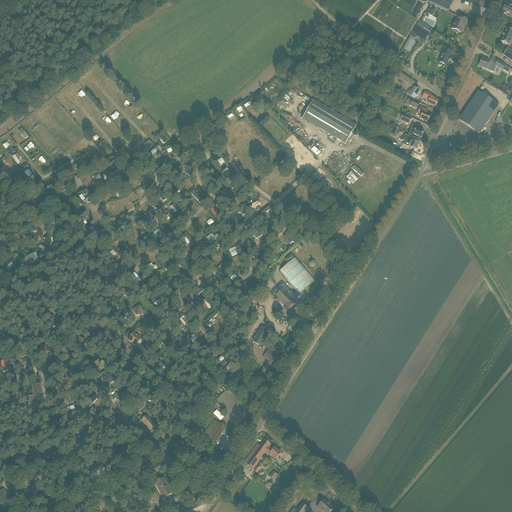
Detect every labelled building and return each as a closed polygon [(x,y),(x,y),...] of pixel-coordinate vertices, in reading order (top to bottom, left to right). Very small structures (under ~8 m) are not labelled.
[(452,0),(430,0),(429,3),(442,9),(448,12),(453,0),(452,0)] [(505,5),(504,7),(502,10),(503,10),(502,12),(509,15),(509,17),(511,18),(511,17),(511,6),(510,6),(509,7),(505,5)] [(453,29),(451,28),(451,29),(461,33),(467,20),(457,16),(455,20),(457,21),(453,29)] [(429,34),(421,28),(418,33),(414,31),(413,33),(424,41),(429,34)] [(500,42),(509,45),(511,37),(511,31),(506,29),(504,34),(502,36),(503,36),(500,42)] [(403,49),(410,52),(414,44),(408,40),(403,49)] [(511,60),(511,50),(508,48),(503,55),(511,61),(511,60)] [(452,52),(444,49),(438,62),(438,63),(438,65),(439,66),(440,66),(441,66),(443,65),(443,64),(446,66),(448,61),(449,61),(448,61),(449,58),(450,58),(452,52)] [(482,59),(479,66),(494,73),(497,66),(508,73),(510,69),(498,61),(495,65),(482,59)] [(420,91),(414,87),(408,95),(414,99),(420,91)] [(265,90),(257,96),(260,99),(268,94),(265,90)] [(496,104),(478,92),(459,120),(477,132),(496,104)] [(424,94),(422,98),(429,101),(427,104),(435,107),(437,101),(434,99),(434,98),(431,96),(430,97),(424,94)] [(291,105),(294,102),(285,95),(283,98),(291,105)] [(420,103),(412,100),(410,105),(417,109),(420,103)] [(417,114),(421,116),(420,119),(428,122),(431,116),(426,114),(428,111),(420,107),(417,114)] [(357,125),(331,110),(320,129),(346,144),(357,125)] [(409,125),(412,118),(403,114),(400,121),(409,125)] [(421,126),(417,124),(415,130),(411,129),(408,134),(413,137),(414,134),(421,138),(421,137),(422,137),(423,135),(423,134),(424,132),(419,130),(421,126)] [(415,142),(416,139),(404,134),(402,140),(407,143),(409,144),(408,146),(411,147),(411,148),(412,149),(413,148),(416,150),(418,144),(415,142)] [(173,143),(165,147),(168,153),(176,149),(173,143)] [(312,143),(307,147),(316,156),(321,152),(312,143)] [(150,151),(153,156),(162,151),(159,146),(150,151)] [(221,158),(215,162),(218,167),(225,162),(221,158)] [(8,175),(15,169),(10,164),(4,170),(8,175)] [(355,171),(349,181),(352,183),(359,174),(355,171)] [(152,175),(140,179),(147,191),(155,180),(152,175)] [(201,194),(197,196),(194,191),(191,193),(198,203),(204,199),(201,194)] [(32,198),(38,211),(47,207),(43,200),(46,199),(44,195),(42,195),(41,193),(32,198)] [(82,194),(76,197),(80,206),(84,204),(82,201),(85,199),(82,194)] [(253,213),(261,210),(258,202),(251,204),(253,213)] [(174,203),(169,208),(174,213),(179,209),(174,203)] [(240,216),(249,212),(246,205),(235,210),(237,215),(239,214),(240,216)] [(215,206),(209,210),(214,219),(220,215),(215,206)] [(257,216),(260,219),(270,209),(267,206),(257,216)] [(168,221),(172,217),(166,210),(162,214),(168,221)] [(241,222),(244,228),(256,222),(253,216),(241,222)] [(201,220),(196,224),(201,232),(206,228),(201,220)] [(32,232),(33,233),(33,232),(36,230),(30,221),(24,225),(29,234),(32,232)] [(117,234),(126,228),(124,225),(115,231),(117,234)] [(70,229),(66,238),(71,240),(73,239),(76,231),(74,231),(75,229),(72,227),(71,230),(70,229)] [(159,229),(154,233),(159,238),(163,234),(159,229)] [(185,233),(181,238),(188,245),(193,240),(185,233)] [(211,244),(219,237),(216,234),(214,236),(211,234),(205,239),(211,244)] [(84,239),(77,245),(82,250),(88,245),(84,239)] [(201,254),(208,247),(202,242),(196,249),(201,254)] [(280,254),(286,250),(279,242),(274,247),(280,254)] [(228,250),(232,257),(242,252),(239,245),(228,250)] [(99,257),(93,250),(88,254),(94,261),(99,257)] [(36,261),(35,259),(38,257),(36,253),(27,257),(30,264),(36,261)] [(274,262),(277,258),(271,253),(268,257),(274,262)] [(300,295),(297,298),(299,300),(304,295),(302,292),(315,281),(295,258),(295,259),(291,255),(285,260),(288,264),(279,272),(299,295),(300,295)] [(182,260),(178,266),(188,272),(192,265),(182,260)] [(9,272),(14,267),(9,261),(1,268),(3,270),(5,268),(9,272)] [(228,261),(217,270),(222,276),(233,267),(228,261)] [(155,265),(152,266),(151,263),(145,266),(147,272),(157,269),(155,265)] [(183,281),(187,276),(178,268),(174,273),(183,281)] [(118,283),(120,285),(125,280),(116,269),(113,272),(117,276),(113,281),(116,285),(118,283)] [(235,274),(236,273),(234,270),(227,275),(232,281),(237,277),(235,274)] [(73,280),(68,271),(61,274),(66,283),(73,280)] [(136,284),(141,280),(134,272),(129,276),(136,284)] [(161,287),(164,283),(160,281),(161,279),(160,278),(161,276),(157,273),(153,278),(158,282),(156,284),(161,287)] [(84,277),(87,287),(94,285),(91,275),(84,277)] [(45,277),(39,279),(42,287),(48,285),(45,277)] [(326,287),(331,280),(327,277),(322,284),(326,287)] [(245,294),(257,285),(253,280),(252,281),(251,279),(241,286),(242,288),(241,289),(245,294)] [(34,287),(32,284),(29,286),(27,282),(25,283),(24,282),(18,286),(23,293),(34,287)] [(289,309),(299,300),(297,298),(283,283),(273,293),(289,309)] [(197,297),(207,287),(204,284),(199,289),(197,287),(192,291),(197,297)] [(130,299),(134,296),(128,288),(125,290),(125,291),(123,293),(127,298),(129,296),(130,299)] [(75,297),(81,295),(79,289),(73,291),(75,297)] [(46,301),(44,291),(32,293),(32,296),(35,295),(35,296),(33,296),(35,305),(38,304),(37,301),(36,300),(41,299),(41,300),(44,300),(44,301),(46,301)] [(57,300),(64,296),(61,291),(51,298),(55,304),(58,302),(57,300)] [(201,302),(206,311),(211,308),(206,299),(201,302)] [(11,305),(6,300),(0,305),(0,308),(4,312),(11,305)] [(110,312),(116,309),(115,309),(118,307),(116,302),(107,306),(110,312)] [(137,317),(145,314),(141,307),(133,309),(137,317)] [(83,311),(87,319),(96,318),(92,310),(83,311)] [(214,312),(203,322),(206,325),(217,314),(214,312)] [(49,313),(43,318),(51,329),(57,325),(49,313)] [(75,315),(70,319),(75,324),(79,319),(75,315)] [(122,318),(116,323),(121,328),(126,323),(122,318)] [(155,322),(151,318),(147,322),(149,324),(146,326),(152,332),(159,327),(155,322)] [(23,328),(29,324),(26,319),(20,322),(23,328)] [(182,319),(177,323),(184,333),(188,330),(186,327),(187,326),(182,319)] [(260,326),(252,343),(262,347),(269,330),(260,326)] [(105,338),(105,330),(96,331),(97,340),(102,340),(102,339),(105,338)] [(7,344),(7,343),(9,345),(13,342),(12,340),(13,339),(8,332),(2,337),(7,344)] [(136,347),(142,339),(133,333),(128,341),(136,347)] [(77,344),(83,347),(87,340),(79,335),(76,340),(78,341),(77,344)] [(193,339),(192,341),(196,344),(199,340),(193,335),(191,337),(193,339)] [(282,340),(280,338),(278,339),(280,342),(278,344),(283,351),(294,342),(288,335),(282,340)] [(184,346),(186,344),(179,337),(177,339),(176,338),(172,343),(173,344),(170,346),(175,351),(181,344),(184,346)] [(40,350),(45,356),(50,351),(45,345),(40,350)] [(206,354),(210,351),(205,345),(201,349),(206,354)] [(146,346),(140,350),(143,356),(149,353),(146,346)] [(268,350),(263,357),(270,363),(275,356),(268,350)] [(221,356),(216,360),(215,358),(212,361),(216,366),(224,359),(221,356)] [(32,360),(31,357),(22,360),(24,367),(31,364),(30,361),(32,360)] [(101,364),(98,357),(91,361),(95,368),(101,364)] [(3,372),(11,370),(7,360),(0,362),(0,363),(0,364),(0,366),(0,368),(1,367),(3,372)] [(160,362),(155,366),(161,373),(166,369),(160,362)] [(222,372),(225,375),(232,368),(228,364),(222,372)] [(135,371),(132,365),(126,369),(129,375),(135,371)] [(208,375),(200,368),(196,372),(197,372),(196,373),(201,378),(202,377),(204,379),(208,375)] [(69,381),(76,378),(71,369),(64,372),(69,381)] [(237,372),(229,380),(233,385),(242,377),(237,372)] [(114,381),(111,375),(102,379),(105,383),(110,381),(111,383),(114,381)] [(188,387),(185,385),(187,384),(182,380),(179,382),(177,380),(172,385),(180,392),(184,387),(186,389),(188,387)] [(41,383),(32,385),(34,398),(43,396),(41,383)] [(122,403),(130,397),(126,391),(118,397),(122,403)] [(10,403),(25,399),(23,392),(8,396),(10,403)] [(93,394),(85,403),(89,407),(97,399),(93,394)] [(31,409),(36,408),(33,395),(28,396),(31,409)] [(74,418),(75,418),(78,417),(79,416),(78,415),(81,414),(77,403),(73,405),(73,406),(66,408),(70,418),(74,416),(74,418)] [(140,413),(148,405),(145,403),(138,410),(140,413)] [(161,413),(167,409),(163,403),(157,407),(161,413)] [(147,416),(142,421),(149,430),(155,425),(147,416)] [(107,423),(110,428),(116,424),(115,422),(117,420),(114,417),(107,423)] [(61,425),(55,419),(48,426),(50,429),(52,427),(56,430),(61,425)] [(213,419),(211,423),(223,431),(226,427),(213,419)] [(104,433),(99,427),(95,430),(100,436),(104,433)] [(213,441),(216,442),(222,433),(211,427),(204,438),(208,440),(212,442),(213,441)] [(41,437),(38,429),(27,433),(30,442),(41,437)] [(14,437),(10,431),(8,432),(2,436),(3,438),(5,437),(8,441),(14,437)] [(82,436),(72,439),(74,446),(84,444),(82,436)] [(170,446),(178,453),(180,450),(178,448),(184,442),(178,437),(170,446)] [(257,444),(244,462),(253,469),(267,451),(270,453),(269,454),(276,460),(281,454),(274,448),(273,450),(269,447),(271,445),(264,440),(260,446),(257,444)] [(122,444),(113,450),(116,453),(118,455),(120,453),(121,454),(125,451),(124,450),(126,449),(122,444)] [(58,448),(49,452),(52,459),(61,456),(58,448)] [(15,466),(12,459),(5,462),(9,469),(15,466)] [(150,463),(147,467),(153,474),(157,471),(150,463)] [(102,466),(93,472),(96,477),(105,472),(102,466)] [(273,472),(269,476),(274,480),(278,476),(273,472)] [(138,488),(143,483),(137,477),(132,482),(138,488)] [(163,497),(172,493),(164,478),(155,483),(163,497)] [(66,480),(63,486),(66,488),(66,489),(69,491),(70,489),(71,490),(73,489),(75,486),(74,484),(73,483),(74,481),(70,479),(68,481),(66,480)] [(26,489),(32,494),(38,485),(32,481),(26,489)] [(56,489),(58,484),(51,481),(48,486),(56,489)] [(110,504),(120,501),(117,493),(108,496),(110,504)] [(317,508),(321,511),(330,511),(334,508),(330,505),(324,500),(317,508)] [(78,508),(80,511),(81,511),(84,511),(88,509),(89,510),(91,508),(88,503),(78,508)]
